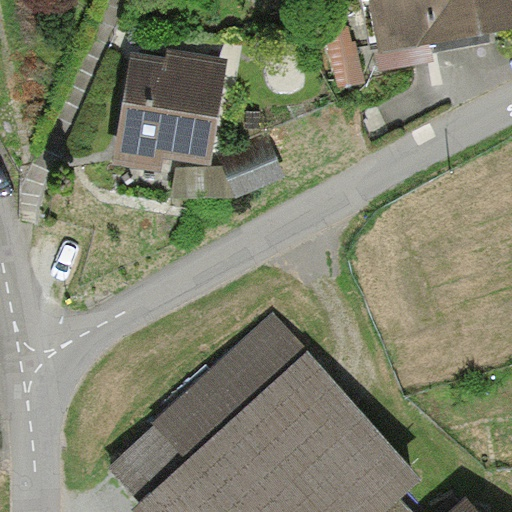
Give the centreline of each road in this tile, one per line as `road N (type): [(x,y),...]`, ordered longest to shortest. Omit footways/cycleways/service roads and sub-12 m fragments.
road 1 (residential): [(511,101),(194,265),(136,314),(96,363),(39,457)]
road 2 (residential): [(0,230),(28,315),(39,457)]
